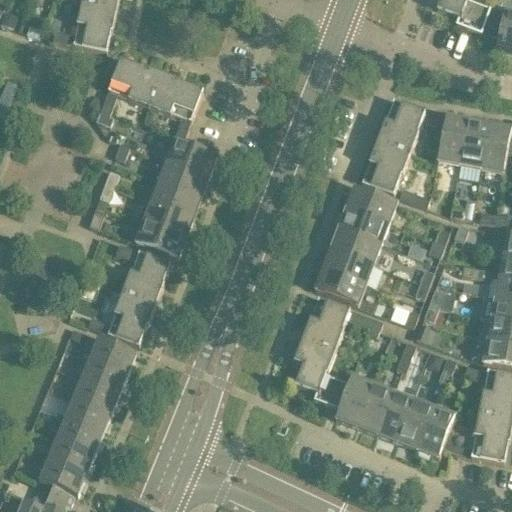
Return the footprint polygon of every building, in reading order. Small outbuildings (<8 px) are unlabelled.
[(81,0),(80,8),(116,16),(120,0),(118,0),(81,0)] [(472,0),(442,0),(437,15),(458,24),(455,31),(480,41),(490,15),(470,7),(472,0)] [(113,32),(116,16),(80,8),(75,31),(77,31),(72,52),(105,59),(111,32),(113,32)] [(497,44),(503,17),(490,15),(480,41),(497,44)] [(511,64),(511,18),(503,17),(497,44),(494,62),(511,64)] [(54,38),(52,48),(66,51),(68,41),(54,38)] [(148,114),(161,81),(146,75),(146,76),(119,66),(107,98),(128,106),(127,107),(148,114)] [(176,86),(161,81),(148,114),(169,122),(169,121),(190,129),(202,97),(175,88),(176,86)] [(105,104),(99,119),(109,123),(115,107),(105,104)] [(382,133),(376,148),(411,161),(419,140),(417,139),(425,119),(393,107),(383,133),(382,133)] [(113,125),(99,119),(95,129),(110,135),(113,125)] [(431,121),(429,130),(444,132),(446,123),(431,121)] [(446,123),(444,132),(438,166),(459,170),(467,127),(446,123)] [(481,174),(489,131),(467,127),(459,170),(481,174)] [(179,131),(173,147),(175,147),(182,150),(188,134),(179,131)] [(511,135),(489,131),(481,174),(503,179),(508,154),(510,144),(511,135)] [(175,147),(167,169),(208,184),(216,163),(182,150),(175,147)] [(403,182),(411,161),(376,148),(370,163),(371,164),(361,190),(393,202),(401,181),(403,182)] [(123,168),(128,154),(120,151),(115,164),(123,168)] [(200,205),(208,184),(167,169),(159,189),(200,205)] [(110,178),(105,191),(113,194),(118,181),(110,178)] [(193,224),(200,205),(159,189),(151,208),(193,224)] [(108,208),(113,194),(105,191),(99,204),(108,208)] [(355,194),(347,214),(389,230),(397,210),(355,194)] [(399,204),(413,209),(416,200),(402,194),(399,204)] [(430,205),(416,200),(413,209),(426,214),(430,205)] [(185,245),(193,224),(151,208),(143,229),(185,245)] [(381,250),(389,230),(347,214),(339,234),(381,250)] [(467,216),(452,214),(450,223),(465,226),(467,216)] [(102,222),(94,219),(89,233),(97,236),(102,222)] [(494,232),(496,222),(482,219),(480,229),(494,232)] [(510,225),(496,222),(494,232),(508,234),(510,225)] [(185,245),(143,229),(135,251),(177,267),(185,245)] [(469,235),(460,231),(455,245),(463,248),(469,235)] [(374,271),(381,250),(339,234),(331,255),(374,271)] [(440,235),(435,249),(445,252),(450,238),(440,235)] [(511,241),(508,241),(503,263),(511,265),(511,241)] [(440,266),(445,252),(435,249),(430,262),(440,266)] [(129,265),(133,256),(118,250),(115,259),(129,265)] [(366,291),(374,271),(331,255),(323,275),(366,291)] [(130,278),(121,299),(155,313),(162,296),(160,296),(170,270),(139,258),(131,279),(130,278)] [(511,287),(511,265),(503,263),(499,285),(511,287)] [(475,285),(478,274),(464,272),(462,282),(475,285)] [(426,274),(420,289),(430,292),(435,278),(426,274)] [(493,277),(478,274),(475,285),(491,288),(493,277)] [(366,291),(323,275),(315,296),(358,313),(366,291)] [(511,309),(511,287),(499,285),(495,306),(511,309)] [(425,306),(430,292),(420,289),(415,302),(425,306)] [(435,296),(430,311),(438,315),(439,314),(444,300),(435,296)] [(149,329),(155,313),(121,299),(113,320),(115,321),(107,342),(138,354),(148,329),(149,329)] [(350,317),(319,305),(309,332),(308,332),(302,347),(336,360),(344,339),(342,339),(350,317)] [(511,331),(511,309),(495,306),(491,327),(511,331)] [(434,328),(439,314),(438,315),(430,311),(425,324),(434,328)] [(414,334),(419,320),(410,317),(404,331),(414,334)] [(373,326),(356,319),(353,328),(370,335),(373,326)] [(90,324),(87,334),(101,339),(105,330),(90,324)] [(382,329),(373,326),(370,335),(368,339),(377,343),(382,329)] [(511,352),(511,331),(491,327),(487,347),(511,352)] [(426,349),(431,336),(422,332),(417,346),(426,349)] [(98,345),(89,367),(128,382),(130,377),(133,378),(137,369),(131,366),(133,360),(98,345)] [(327,382),(336,360),(302,347),(296,362),(297,363),(296,367),(304,370),(295,391),(317,400),(315,407),(340,416),(349,391),(327,382)] [(511,375),(511,352),(487,347),(482,370),(511,375)] [(407,349),(402,363),(411,366),(417,353),(407,349)] [(406,380),(411,366),(402,363),(396,376),(406,380)] [(447,365),(442,378),(452,382),(457,368),(447,365)] [(128,382),(89,367),(80,387),(116,401),(118,396),(124,399),(129,389),(126,388),(128,382)] [(481,378),(478,377),(467,372),(463,382),(478,387),(481,378)] [(446,396),(452,382),(442,378),(436,392),(446,396)] [(482,398),(478,420),(511,426),(511,382),(488,378),(483,399),(482,398)] [(356,433),(373,392),(352,384),(349,391),(340,416),(336,425),(356,433)] [(114,406),(116,401),(80,387),(72,407),(111,423),(113,417),(116,418),(120,409),(114,406)] [(377,441),(393,399),(373,392),(356,433),(377,441)] [(397,449),(413,407),(393,399),(377,441),(397,449)] [(111,423),(72,407),(63,427),(99,442),(101,437),(107,439),(111,430),(109,429),(111,423)] [(417,457),(433,415),(413,407),(397,449),(417,457)] [(433,415),(417,457),(438,465),(442,456),(444,449),(455,423),(433,415)] [(510,443),(511,433),(511,426),(478,420),(473,444),(475,444),(471,465),(503,471),(509,442),(510,443)] [(99,442),(63,427),(55,447),(94,463),(97,457),(99,459),(103,449),(97,447),(99,442)] [(92,468),(94,463),(55,447),(46,467),(82,482),(85,477),(90,479),(95,470),(92,468)] [(466,453),(444,449),(442,456),(454,461),(464,463),(466,453)] [(82,482),(46,467),(37,488),(52,494),(74,503),(77,504),(80,498),(82,499),(86,489),(80,487),(82,482)] [(70,511),(74,503),(52,494),(44,511),(70,511)]
